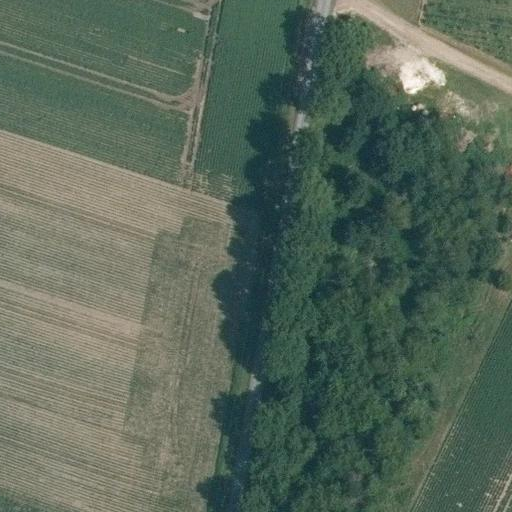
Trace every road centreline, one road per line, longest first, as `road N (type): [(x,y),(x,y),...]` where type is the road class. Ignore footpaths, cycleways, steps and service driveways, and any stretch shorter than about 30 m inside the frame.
road 1 (unclassified): [(219,511),(307,0)]
road 2 (track): [(362,0),(511,75)]
